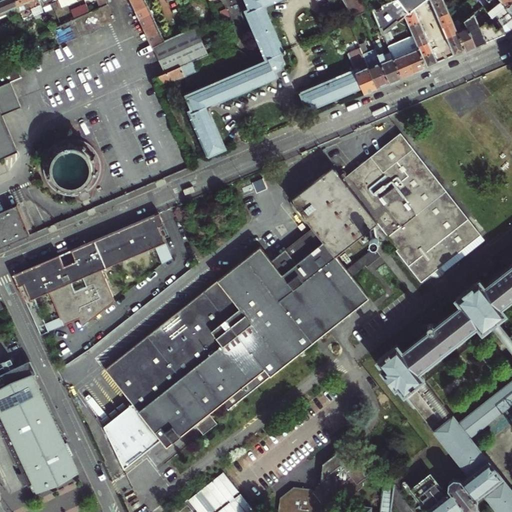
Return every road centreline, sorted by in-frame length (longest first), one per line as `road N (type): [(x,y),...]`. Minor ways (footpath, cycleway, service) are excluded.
road 1 (residential): [(0,263),(511,48)]
road 2 (residential): [(0,278),(108,511)]
